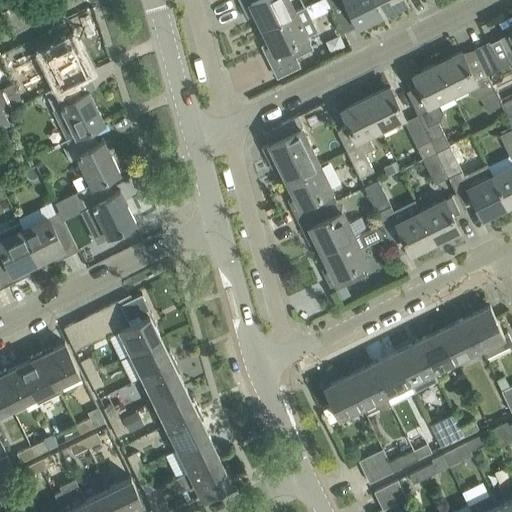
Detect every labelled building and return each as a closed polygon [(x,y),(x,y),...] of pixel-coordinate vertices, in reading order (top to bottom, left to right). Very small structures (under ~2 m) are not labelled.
[(263,26),(294,11),(288,0),(240,0),(247,14),(255,11),(263,26)] [(312,15),(331,7),(327,0),(313,0),(307,3),(312,15)] [(328,0),(338,20),(353,13),(358,24),(382,12),(376,0),(328,0)] [(376,0),(382,12),(406,0),(376,0)] [(307,37),(318,31),(306,6),(294,11),(263,26),(270,40),(260,45),(277,78),(301,66),(296,56),(312,48),(307,37)] [(60,85),(71,80),(89,71),(88,70),(87,71),(72,41),(74,41),(73,39),(45,53),(60,85)] [(478,54),(487,73),(501,66),(498,59),(489,42),(475,48),(478,54)] [(487,73),(478,54),(466,60),(462,51),(438,63),(453,94),(454,94),(457,99),(471,92),(478,98),(482,96),(489,110),(502,104),(502,102),(495,88),(487,73)] [(452,95),(453,94),(438,63),(414,75),(430,108),(418,114),(436,151),(450,144),(439,121),(441,119),(443,111),(441,106),(455,100),(452,95)] [(75,135),(87,129),(104,121),(104,120),(102,121),(88,91),(89,90),(89,89),(78,95),(71,80),(60,85),(45,92),(54,109),(61,106),(75,135)] [(23,103),(22,100),(13,82),(0,88),(0,102),(4,112),(23,103)] [(404,114),(399,104),(390,86),(366,98),(380,126),(404,114)] [(511,96),(502,102),(502,104),(508,115),(511,113),(511,96)] [(367,132),(380,126),(366,98),(342,110),(349,124),(337,130),(346,148),(360,176),(374,170),(364,152),(374,147),(367,132)] [(4,112),(0,102),(0,128),(10,123),(7,118),(4,112)] [(423,157),(436,151),(418,114),(405,120),(423,157)] [(319,164),(310,145),(301,127),(262,147),(272,167),(280,164),(288,179),(319,164)] [(511,127),(502,133),(500,134),(509,154),(488,165),(492,174),(507,204),(511,201),(511,127)] [(91,185),(102,180),(120,171),(120,170),(118,171),(104,141),(105,140),(105,139),(94,145),(87,129),(75,135),(61,142),(70,160),(77,157),(91,185)] [(449,176),(451,175),(462,169),(450,144),(436,151),(449,176)] [(436,151),(423,157),(426,165),(436,183),(449,176),(436,151)] [(387,175),(400,169),(396,160),(383,167),(387,175)] [(336,200),(332,190),(319,164),(288,179),(295,195),(288,199),(297,219),(336,200)] [(482,216),(507,204),(492,174),(468,186),(482,216)] [(377,211),(391,204),(378,179),(365,186),(377,211)] [(86,211),(90,220),(99,238),(107,234),(107,235),(136,221),(135,220),(134,221),(119,191),(121,191),(120,189),(110,195),(102,180),(91,185),(77,192),(83,205),(87,211),(86,211)] [(435,239),(459,227),(453,215),(460,211),(452,194),(420,210),(435,239)] [(347,222),(341,211),(336,200),(297,219),(307,239),(315,235),(323,251),(354,236),(353,234),(367,227),(361,215),(347,222)] [(411,251),(435,239),(420,210),(397,221),(411,251)] [(78,249),(69,231),(62,217),(51,223),(48,216),(23,228),(38,259),(54,252),(58,259),(78,249)] [(23,267),(38,259),(23,228),(0,239),(0,271),(7,285),(27,275),(23,267)] [(323,270),(338,302),(351,296),(346,285),(366,275),(360,264),(366,261),(354,236),(323,251),(330,266),(323,270)] [(157,324),(142,292),(132,297),(130,294),(119,299),(130,323),(119,328),(131,352),(162,337),(155,325),(157,324)] [(108,305),(119,328),(130,323),(119,299),(108,305)] [(109,333),(119,328),(108,305),(97,310),(109,333)] [(491,340),(504,334),(490,305),(466,316),(480,345),(486,357),(496,352),(491,340)] [(98,339),(109,333),(97,310),(86,315),(98,339)] [(87,344),(98,339),(86,315),(76,321),(87,344)] [(457,357),(480,345),(466,316),(442,328),(457,357)] [(76,350),(87,344),(76,321),(64,326),(76,350)] [(433,369),(457,357),(442,328),(419,340),(433,369)] [(143,376),(175,360),(170,349),(168,350),(162,337),(131,352),(143,376)] [(439,380),(433,369),(419,340),(395,352),(415,392),(439,380)] [(41,351),(56,382),(79,371),(65,342),(53,348),(52,346),(41,351)] [(34,393),(56,382),(41,351),(30,356),(31,358),(19,364),(34,393)] [(391,403),(415,392),(395,352),(371,363),(391,403)] [(87,374),(96,369),(90,356),(81,360),(87,374)] [(155,399),(185,385),(179,372),(181,371),(175,360),(143,376),(155,399)] [(393,406),(391,403),(371,363),(348,375),(362,404),(367,412),(378,407),(380,409),(384,410),(387,409),(393,406)] [(0,381),(11,404),(34,393),(19,364),(8,370),(7,368),(0,371),(0,381)] [(96,369),(87,374),(94,388),(103,383),(96,369)] [(338,416),(362,404),(348,375),(323,387),(338,416)] [(0,409),(11,404),(0,381),(0,409)] [(507,401),(511,398),(511,384),(502,390),(507,401)] [(166,423),(199,407),(193,397),(191,398),(185,385),(155,399),(166,423)] [(111,421),(120,417),(113,403),(104,407),(111,421)] [(178,447),(208,432),(202,420),(204,418),(199,407),(166,423),(178,447)] [(123,416),(130,431),(144,424),(137,409),(123,416)] [(76,424),(81,432),(94,426),(90,417),(76,424)] [(120,417),(111,421),(117,435),(126,430),(120,417)] [(461,426),(465,435),(480,429),(475,419),(461,426)] [(511,439),(511,422),(509,424),(507,421),(490,429),(499,447),(511,439)] [(67,439),(81,432),(76,424),(63,430),(67,439)] [(452,442),(465,435),(461,426),(447,433),(452,442)] [(83,438),(88,447),(101,440),(97,431),(83,438)] [(190,470),(222,455),(217,444),(215,445),(208,432),(178,447),(190,470)] [(467,441),(471,450),(483,444),(479,435),(467,441)] [(74,453),(88,447),(83,438),(70,445),(74,453)] [(31,446),(36,455),(49,448),(45,439),(31,446)] [(470,450),(471,450),(467,441),(443,452),(450,466),(452,464),(454,468),(460,465),(458,462),(473,454),(470,450)] [(413,449),(418,458),(432,451),(428,442),(413,449)] [(22,461),(36,455),(31,446),(17,452),(22,461)] [(364,471),(389,459),(383,448),(359,460),(364,471)] [(370,482),(418,458),(413,449),(389,461),(389,459),(364,471),(370,482)] [(134,469),(143,464),(136,451),(127,455),(134,469)] [(426,477),(450,466),(443,452),(432,458),(433,462),(421,468),(426,477)] [(38,460),(43,469),(56,462),(52,453),(38,460)] [(202,495),(232,480),(225,467),(227,466),(222,455),(190,470),(202,495)] [(29,476),(43,469),(38,460),(25,467),(29,476)] [(143,464),(134,469),(141,482),(150,478),(143,464)] [(414,483),(426,477),(421,468),(409,474),(414,483)] [(0,478),(0,489),(11,484),(7,475),(0,478)] [(133,511),(145,506),(131,477),(108,488),(119,511),(133,511)] [(511,511),(511,477),(498,484),(505,499),(497,503),(501,511),(511,511)] [(383,509),(401,500),(407,497),(398,479),(374,491),(383,509)] [(484,481),(464,489),(468,499),(488,492),(484,481)] [(158,486),(146,492),(155,511),(164,511),(169,510),(161,492),(158,486)] [(119,511),(108,488),(85,499),(91,511),(119,511)] [(501,511),(497,503),(492,492),(468,504),(472,511),(501,511)] [(91,511),(85,499),(63,510),(63,511),(91,511)]
